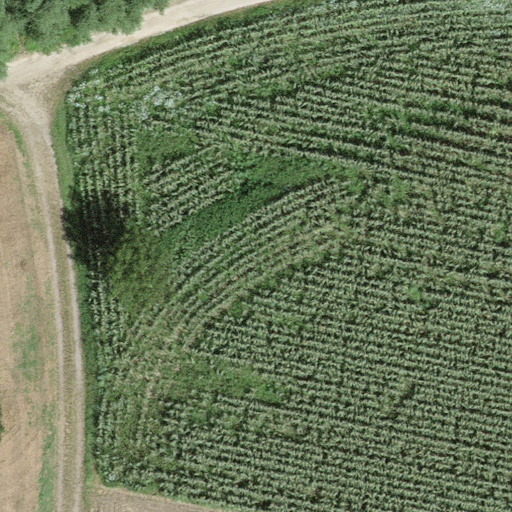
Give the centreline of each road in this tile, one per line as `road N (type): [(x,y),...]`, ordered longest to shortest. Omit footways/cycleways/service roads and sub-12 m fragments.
road 1 (track): [(56,511),(55,295),(17,69)]
road 2 (track): [(17,69),(254,0)]
